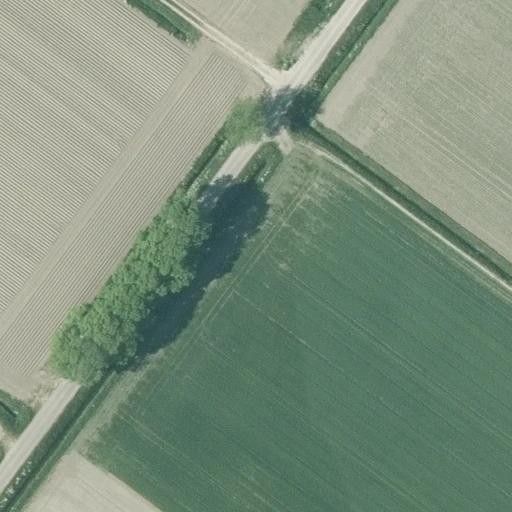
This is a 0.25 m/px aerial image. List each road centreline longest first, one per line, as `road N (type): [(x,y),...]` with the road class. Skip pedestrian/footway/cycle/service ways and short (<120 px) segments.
road 1 (unclassified): [(0,481),(357,0)]
road 2 (track): [(165,0),(288,92)]
